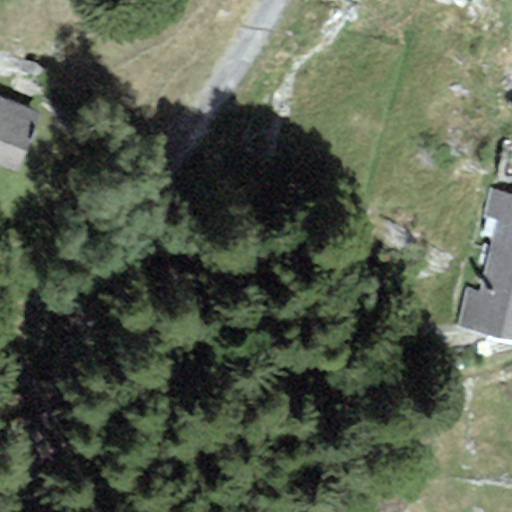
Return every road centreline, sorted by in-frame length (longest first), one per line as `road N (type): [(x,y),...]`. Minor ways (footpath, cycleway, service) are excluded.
road 1 (track): [(32,511),(103,274),(198,127)]
road 2 (unclassified): [(273,0),(198,127)]
